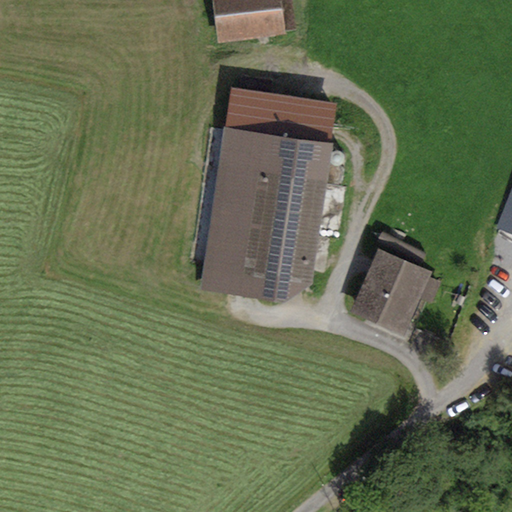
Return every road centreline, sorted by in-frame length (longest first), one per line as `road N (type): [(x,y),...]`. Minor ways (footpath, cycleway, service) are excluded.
road 1 (residential): [(305,511),(459,396),(511,341)]
road 2 (track): [(272,305),(394,337),(429,356),(459,396)]
